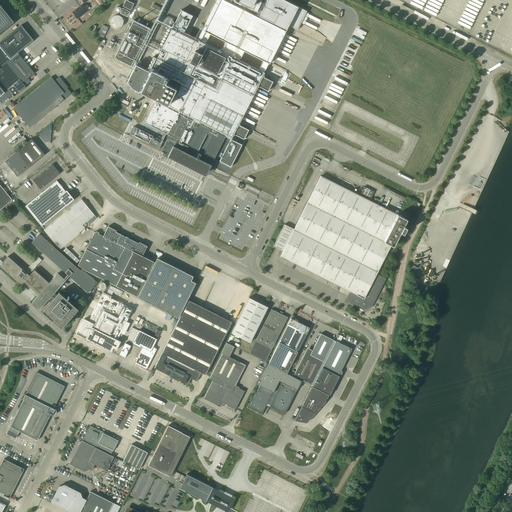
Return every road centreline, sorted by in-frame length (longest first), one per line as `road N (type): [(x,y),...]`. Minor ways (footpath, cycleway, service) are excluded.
road 1 (unclassified): [(94,368),(311,469),(372,357),(374,339),(246,270)]
road 2 (unclassified): [(246,270),(312,144),(328,143),(412,186),(432,185),(496,60)]
road 3 (unclassified): [(246,270),(116,204),(68,148),(66,127),(101,88),(33,0)]
road 4 (unclassified): [(94,368),(21,511)]
road 5 (unclassified): [(496,60),(379,0)]
